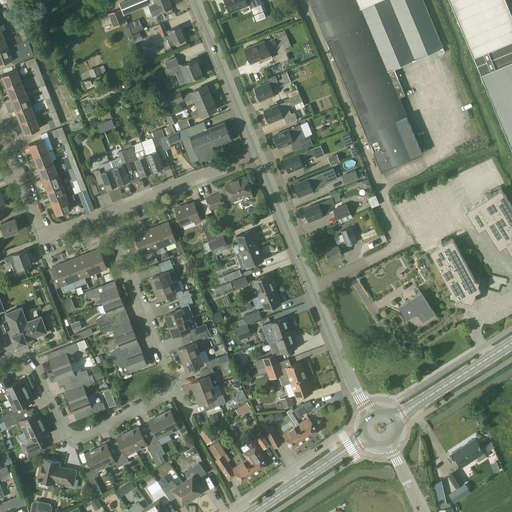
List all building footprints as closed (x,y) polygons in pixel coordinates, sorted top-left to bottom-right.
[(128,0),(119,4),(124,15),(149,4),(150,6),(153,14),(171,6),(168,0),(128,0)] [(262,3),(260,0),(224,0),(226,5),(226,6),(227,10),(229,10),(230,13),(242,8),(242,10),(248,7),(248,6),(250,5),(250,7),(262,3)] [(360,6),(357,0),(309,0),(327,42),(368,25),(360,6)] [(422,0),(375,0),(360,6),(368,25),(387,71),(393,68),(436,51),(438,56),(442,54),(440,49),(442,48),(422,0)] [(511,16),(505,0),(449,0),(511,149),(511,16)] [(14,5),(9,7),(13,19),(19,17),(14,5)] [(123,13),(121,8),(108,14),(114,27),(126,22),(123,13)] [(19,17),(13,19),(18,30),(24,28),(19,17)] [(136,21),(129,24),(133,34),(140,31),(136,21)] [(149,28),(151,33),(159,30),(163,37),(167,36),(171,46),(176,43),(176,44),(185,40),(180,26),(166,31),(163,22),(149,28)] [(327,42),(350,96),(390,79),(387,71),(368,25),(327,42)] [(18,30),(22,41),(23,42),(28,40),(24,28),(18,30)] [(291,46),(285,31),(273,35),(275,39),(266,43),(265,41),(244,49),(250,64),(258,61),(259,64),(272,58),(269,50),(282,45),(284,49),(291,46)] [(8,47),(4,36),(0,37),(0,50),(8,47)] [(34,56),(28,40),(23,42),(22,41),(8,47),(0,50),(0,64),(11,60),(13,64),(34,56)] [(36,76),(42,74),(35,57),(25,62),(27,68),(32,66),(36,76)] [(173,66),(176,73),(181,84),(202,74),(196,60),(180,66),(179,64),(180,64),(177,57),(165,62),(168,69),(173,66)] [(88,70),(92,79),(102,75),(98,66),(88,70)] [(350,96),(357,114),(398,98),(404,95),(393,68),(387,71),(390,79),(350,96)] [(2,76),(7,88),(22,82),(17,70),(2,76)] [(36,76),(41,88),(46,86),(42,74),(36,76)] [(127,75),(121,78),(126,89),(132,87),(127,75)] [(275,75),(268,78),(270,83),(255,89),(259,100),(274,94),(272,90),(291,82),(289,77),(278,81),(275,75)] [(26,94),(22,82),(7,88),(11,100),(26,94)] [(194,98),(197,104),(212,98),(207,85),(192,92),(192,93),(185,96),(187,101),(194,98)] [(46,86),(41,88),(45,100),(51,97),(46,86)] [(184,101),(180,91),(163,98),(167,107),(184,101)] [(15,111),(31,105),(26,94),(11,100),(15,111)] [(285,102),(263,111),(269,123),(283,117),(286,125),(297,120),(294,113),(291,114),(288,108),(295,105),(297,109),(304,105),(303,102),(299,94),(294,96),(289,98),(285,100),(285,102)] [(45,100),(50,111),(56,109),(51,97),(45,100)] [(212,98),(197,104),(200,110),(192,113),(194,119),(217,110),(212,98)] [(398,98),(357,114),(381,170),(421,153),(398,98)] [(20,123),(35,117),(31,105),(15,111),(20,123)] [(56,109),(50,111),(53,120),(48,121),(51,129),(62,124),(56,109)] [(40,129),(35,117),(20,123),(25,135),(40,129)] [(190,126),(187,118),(177,122),(181,130),(190,126)] [(111,119),(106,121),(109,129),(115,127),(111,119)] [(72,125),(75,131),(84,128),(82,121),(72,125)] [(207,130),(190,137),(200,162),(216,155),(213,148),(232,140),(225,123),(207,130)] [(309,136),(305,137),(300,125),(273,136),(274,138),(273,139),(274,142),(275,142),(276,142),(278,148),(291,143),(294,152),(313,144),(309,136)] [(144,149),(152,171),(164,167),(162,159),(167,157),(162,144),(161,145),(159,139),(173,133),(170,126),(153,132),(154,137),(152,138),(155,144),(144,149)] [(63,145),(69,143),(63,127),(51,131),(54,138),(60,136),(63,145)] [(187,128),(166,136),(170,144),(170,145),(190,137),(187,128)] [(78,145),(84,139),(79,133),(73,139),(78,145)] [(29,145),(34,157),(49,151),(44,139),(29,145)] [(152,171),(144,149),(135,152),(131,142),(123,145),(125,149),(133,170),(139,168),(142,176),(152,171)] [(63,145),(68,156),(68,157),(73,155),(69,143),(63,145)] [(321,146),(306,152),(284,161),(288,173),(306,165),(304,161),(315,156),(316,158),(324,155),(321,146)] [(350,150),(353,157),(358,154),(355,147),(350,150)] [(120,158),(110,161),(119,184),(120,187),(127,184),(126,182),(131,180),(128,172),(133,170),(125,149),(118,152),(120,158)] [(53,163),(49,151),(34,157),(38,168),(53,163)] [(72,168),(78,166),(73,155),(68,157),(68,156),(63,158),(66,165),(70,163),(72,168)] [(332,166),(340,162),(337,155),(329,159),(332,166)] [(108,189),(119,184),(110,161),(99,166),(100,169),(94,171),(99,184),(105,182),(108,189)] [(43,180),(58,174),(53,163),(38,168),(43,180)] [(72,168),(77,180),(82,178),(78,166),(72,168)] [(332,169),(293,185),(293,186),(298,197),(313,191),(314,190),(312,185),(322,181),(323,184),(337,179),(332,169)] [(348,173),(341,175),(345,184),(352,181),(358,178),(355,170),(348,173)] [(47,192),(62,186),(58,174),(43,180),(47,192)] [(225,184),(232,201),(252,192),(245,176),(225,184)] [(77,180),(81,191),(87,189),(82,178),(77,180)] [(371,186),(367,179),(360,182),(363,189),(371,186)] [(52,203),(67,197),(62,186),(47,192),(52,203)] [(81,191),(78,192),(83,204),(91,201),(87,189),(81,191)] [(511,206),(501,189),(492,195),(490,191),(486,193),(488,197),(466,211),(478,232),(485,228),(499,250),(505,246),(511,256),(511,206)] [(340,200),(337,192),(331,195),(332,199),(303,210),(308,222),(330,213),(327,208),(335,205),(334,202),(340,200)] [(206,199),(211,210),(224,205),(221,196),(220,193),(206,199)] [(67,197),(52,203),(57,215),(58,214),(63,212),(71,209),(69,203),(76,201),(73,194),(67,197)] [(202,220),(194,202),(181,208),(181,206),(174,209),(181,225),(193,220),(195,223),(202,220)] [(353,219),(346,204),(333,210),(339,224),(353,219)] [(3,229),(0,229),(0,237),(19,231),(15,218),(1,223),(3,229)] [(168,221),(157,226),(165,246),(176,241),(168,221)] [(146,230),(153,250),(159,248),(165,246),(157,226),(151,228),(146,230)] [(338,246),(324,251),(328,261),(342,256),(339,249),(357,242),(351,227),(341,231),(345,240),(337,243),(338,246)] [(146,230),(134,235),(142,255),(153,250),(146,230)] [(242,252),(258,246),(252,230),(236,236),(239,244),(235,246),(234,248),(236,254),(237,253),(237,254),(242,252)] [(213,231),(205,234),(209,242),(216,239),(213,231)] [(216,239),(209,242),(212,251),(227,245),(223,236),(217,238),(216,239)] [(475,280),(453,239),(443,244),(441,240),(437,242),(439,246),(429,251),(452,293),(451,297),(454,298),(457,303),(462,301),(472,304),(474,294),(480,291),(477,285),(478,281),(475,280)] [(258,246),(242,252),(246,260),(248,267),(263,261),(258,246)] [(99,248),(86,253),(94,273),(107,268),(99,248)] [(31,264),(26,250),(5,258),(8,265),(11,263),(15,276),(26,272),(24,267),(31,264)] [(82,278),(94,273),(86,253),(74,258),(82,278)] [(74,258),(61,263),(69,283),(73,282),(75,288),(87,283),(85,277),(82,278),(74,258)] [(150,278),(155,288),(172,282),(169,274),(175,271),(170,259),(159,263),(163,273),(150,278)] [(57,273),(51,275),(56,288),(62,286),(64,292),(75,288),(73,282),(69,283),(61,263),(54,266),(57,273)] [(233,278),(231,271),(223,274),(226,281),(233,278)] [(250,298),(259,295),(275,289),(275,288),(276,287),(274,282),(272,282),(269,274),(250,281),(253,290),(247,292),(250,298)] [(249,285),(246,276),(232,281),(235,290),(249,285)] [(179,300),(190,296),(188,290),(183,292),(178,279),(172,282),(155,288),(159,299),(176,292),(179,300)] [(104,304),(120,297),(116,286),(104,291),(102,285),(86,292),(88,298),(101,296),(104,304)] [(275,289),(259,295),(265,310),(281,303),(275,289)] [(435,314),(421,292),(399,307),(407,320),(422,311),(428,319),(435,314)] [(190,296),(179,300),(182,308),(165,315),(169,326),(193,316),(189,304),(193,302),(190,296)] [(120,297),(104,304),(107,311),(96,319),(99,325),(115,319),(113,313),(125,309),(120,297)] [(76,310),(71,298),(63,301),(67,313),(76,310)] [(22,307),(6,313),(14,333),(13,334),(16,344),(27,340),(26,339),(47,331),(41,315),(27,320),(22,307)] [(262,318),(259,311),(243,317),(246,324),(262,318)] [(195,335),(206,330),(208,330),(206,323),(198,326),(193,316),(169,326),(173,336),(193,329),(195,335)] [(271,323),(262,326),(268,341),(276,338),(291,332),(286,317),(270,322),(271,323)] [(115,319),(99,325),(101,331),(114,330),(117,338),(134,331),(129,320),(117,324),(115,319)] [(75,332),(82,329),(79,321),(72,324),(75,332)] [(239,339),(251,335),(248,324),(236,329),(239,339)] [(225,326),(219,328),(221,334),(227,332),(225,326)] [(206,330),(195,335),(197,341),(178,348),(182,359),(200,352),(197,346),(204,344),(202,339),(209,337),(206,330)] [(134,331),(117,338),(120,345),(109,352),(112,359),(128,352),(126,347),(138,342),(134,331)] [(297,348),(291,332),(268,341),(273,355),(254,361),(257,369),(279,362),(276,355),(281,353),(281,354),(297,348)] [(54,370),(71,364),(68,356),(78,349),(76,342),(59,349),(61,355),(50,359),(54,370)] [(128,352),(112,359),(114,365),(127,364),(130,371),(147,365),(142,353),(131,358),(128,352)] [(204,363),(200,352),(182,359),(186,370),(204,363)] [(208,368),(212,367),(219,364),(217,358),(206,362),(208,368)] [(291,382),(307,377),(301,361),(286,367),(281,369),(279,362),(257,369),(259,374),(267,371),(269,379),(279,375),(283,386),(291,383),(291,382)] [(71,364),(54,370),(58,381),(70,377),(72,383),(89,376),(86,370),(74,371),(71,364)] [(191,382),(195,393),(213,386),(209,375),(214,373),(212,367),(208,368),(201,371),(203,377),(191,382)] [(102,378),(99,371),(99,372),(94,373),(92,374),(95,380),(102,378)] [(66,391),(71,403),(87,396),(84,388),(95,381),(95,380),(92,374),(89,376),(76,381),(78,387),(66,391)] [(0,395),(6,392),(9,399),(27,390),(22,380),(9,386),(5,375),(0,377),(0,395)] [(250,386),(252,378),(244,376),(243,385),(250,386)] [(291,382),(291,383),(296,398),(312,393),(307,377),(291,382)] [(217,396),(213,386),(195,393),(199,403),(211,399),(215,407),(226,402),(223,394),(217,396)] [(32,401),(27,390),(9,399),(12,405),(4,409),(6,413),(13,410),(13,411),(32,401)] [(87,396),(71,403),(75,414),(87,409),(89,415),(105,408),(103,402),(90,403),(87,396)] [(106,399),(109,407),(115,405),(115,404),(112,397),(106,399)] [(281,403),(276,405),(278,410),(284,409),(292,406),(294,405),(292,399),(290,400),(288,397),(280,400),(281,403)] [(314,407),(310,401),(303,404),(300,406),(305,413),(314,407)] [(250,407),(246,402),(235,410),(239,415),(250,407)] [(294,411),(293,410),(292,408),(287,412),(296,426),(300,424),(298,421),(292,412),(294,411)] [(2,416),(4,421),(15,416),(13,411),(13,410),(6,413),(2,416)] [(170,410),(159,415),(168,433),(179,428),(182,433),(187,430),(182,420),(176,422),(170,410)] [(21,413),(15,416),(18,422),(16,422),(18,427),(22,426),(25,432),(43,423),(38,412),(24,419),(21,413)] [(217,414),(209,418),(212,425),(219,420),(217,414)] [(168,433),(159,415),(149,420),(156,435),(150,437),(151,438),(160,456),(162,455),(165,453),(158,438),(168,433)] [(18,422),(15,416),(4,421),(7,427),(16,422),(18,422)] [(264,418),(259,420),(262,427),(263,426),(267,433),(266,433),(275,448),(282,444),(274,429),(271,425),(270,426),(269,423),(267,424),(264,418)] [(296,426),(305,439),(317,430),(309,418),(300,424),(296,426)] [(292,448),(305,439),(296,426),(295,427),(291,421),(281,428),(285,433),(283,435),(292,448)] [(48,434),(43,423),(25,432),(30,442),(22,445),(28,457),(40,451),(35,440),(48,434)] [(157,458),(160,456),(151,438),(146,441),(138,427),(127,432),(136,450),(147,445),(151,452),(152,451),(155,457),(157,458)] [(213,440),(206,428),(200,432),(208,443),(213,440)] [(263,449),(270,445),(261,431),(254,435),(263,449)] [(136,450),(127,432),(117,437),(124,451),(119,454),(118,454),(123,464),(124,465),(129,462),(126,455),(136,450)] [(487,457),(484,452),(480,446),(479,446),(475,441),(464,448),(463,447),(452,454),(461,467),(476,458),(479,462),(487,457)] [(483,447),(487,452),(494,447),(491,442),(483,447)] [(107,443),(96,449),(104,467),(115,461),(118,467),(123,464),(118,454),(119,454),(118,453),(113,456),(107,443)] [(216,444),(210,448),(217,459),(215,461),(226,477),(229,481),(237,476),(241,482),(254,473),(245,460),(232,469),(223,455),(225,454),(221,449),(220,449),(216,444)] [(245,460),(254,473),(267,465),(262,457),(264,456),(256,444),(242,453),(247,460),(245,460)] [(96,449),(85,454),(94,472),(92,473),(94,478),(98,476),(99,472),(98,470),(104,467),(96,449)] [(0,458),(1,462),(10,458),(7,452),(0,454),(0,458)] [(60,462),(42,458),(37,480),(55,484),(55,481),(73,485),(76,470),(59,466),(60,462)] [(187,479),(182,483),(192,497),(197,494),(197,496),(203,492),(202,491),(195,480),(206,473),(199,462),(185,472),(187,479)] [(12,478),(8,466),(0,469),(0,477),(2,482),(12,478)] [(465,482),(457,469),(447,476),(455,488),(465,482)] [(97,483),(94,478),(92,473),(87,475),(92,486),(97,483)] [(172,480),(161,487),(168,498),(175,493),(183,505),(189,501),(188,500),(192,497),(182,483),(178,486),(172,480)] [(470,493),(464,483),(449,494),(455,503),(470,493)] [(126,494),(122,487),(117,490),(122,497),(126,494)] [(154,501),(149,505),(153,511),(168,511),(162,502),(168,498),(161,487),(151,494),(154,501)] [(14,508),(4,511),(23,511),(22,509),(15,511),(15,509),(26,504),(23,495),(11,499),(14,508)] [(97,499),(91,503),(96,511),(102,507),(97,499)] [(51,511),(52,509),(50,505),(37,501),(32,503),(30,511),(51,511)] [(139,503),(128,510),(129,511),(153,511),(149,505),(144,508),(139,503)]
